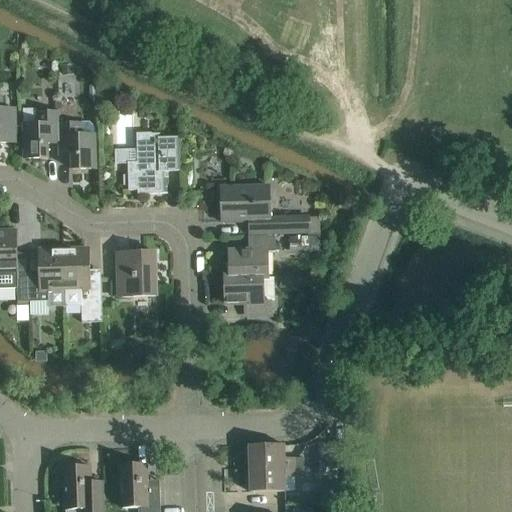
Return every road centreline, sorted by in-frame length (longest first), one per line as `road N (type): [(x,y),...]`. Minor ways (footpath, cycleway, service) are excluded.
road 1 (residential): [(0,180),(17,180),(91,224),(165,223),(183,238),(193,427)]
road 2 (unclassified): [(335,350),(395,199),(437,194),(511,219)]
road 3 (residential): [(193,427),(298,419),(319,394),(335,350)]
road 4 (residential): [(33,439),(193,427)]
